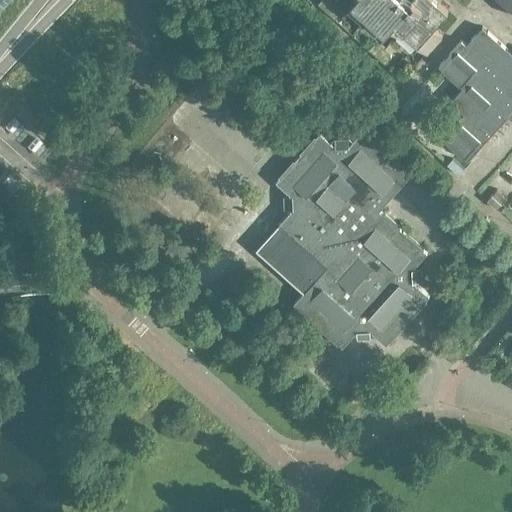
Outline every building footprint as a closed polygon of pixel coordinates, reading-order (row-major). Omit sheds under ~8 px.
[(320,0),(318,3),(335,18),(341,11),(341,8),(332,0),(320,0)] [(407,0),(353,0),(386,30),(393,22),(400,29),(396,33),(413,48),(417,44),(427,53),(443,36),(434,28),(448,12),(435,0),(410,0),(409,1),(407,0)] [(511,53),(483,27),(467,45),(462,40),(439,66),(463,87),(451,101),(464,113),(443,137),(469,160),(511,111),(511,53)] [(374,42),(369,48),(385,63),(391,57),(391,53),(378,41),(374,42)] [(175,64),(193,80),(200,72),(181,56),(175,64)] [(428,252),(384,213),(380,209),(412,174),(363,130),(353,141),(349,137),(335,137),(331,142),(320,132),(277,181),(291,194),(283,195),(284,209),(292,208),(292,210),(279,224),(327,267),(295,303),(343,346),(356,332),(357,332),(357,338),(370,337),(370,332),(373,331),(387,344),(430,295),(416,283),(416,281),(422,280),(421,267),(416,267),(416,266),(428,252)] [(497,210),(503,203),(507,198),(497,189),(487,201),(497,210)] [(489,366),(496,372),(508,358),(501,352),(489,366)] [(354,387),(356,389),(367,399),(378,386),(365,374),(354,387)]
